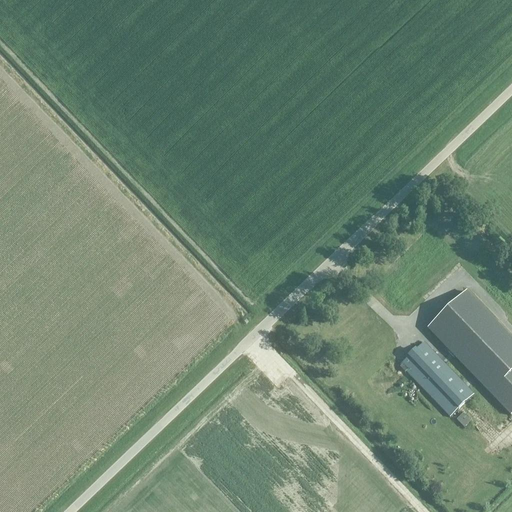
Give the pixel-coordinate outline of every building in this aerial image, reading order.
[(511,341),(466,293),(427,329),(511,417),(511,415),(511,341)] [(439,366),(421,347),(400,367),(401,368),(406,373),(450,418),(473,396),(441,363),(439,366)] [(405,398),(414,390),(402,377),(406,373),(401,368),(397,372),(396,371),(392,375),(385,368),(377,375),(383,381),(377,387),(383,394),(384,392),(392,401),(401,393),(405,398)] [(276,373),(272,376),(280,383),(283,380),(276,373)] [(406,437),(399,443),(403,447),(409,441),(406,437)]
